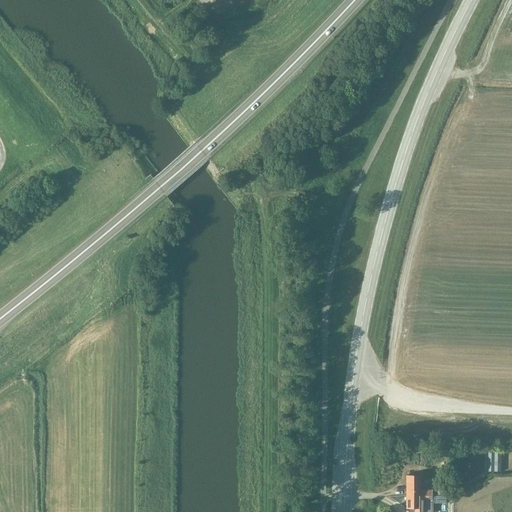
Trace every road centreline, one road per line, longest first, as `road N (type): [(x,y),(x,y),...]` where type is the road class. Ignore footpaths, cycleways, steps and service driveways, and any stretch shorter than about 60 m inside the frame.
road 1 (secondary): [(344,511),(353,372),(375,256),(404,150),(470,0)]
road 2 (trunk): [(0,319),(202,149),(355,0)]
